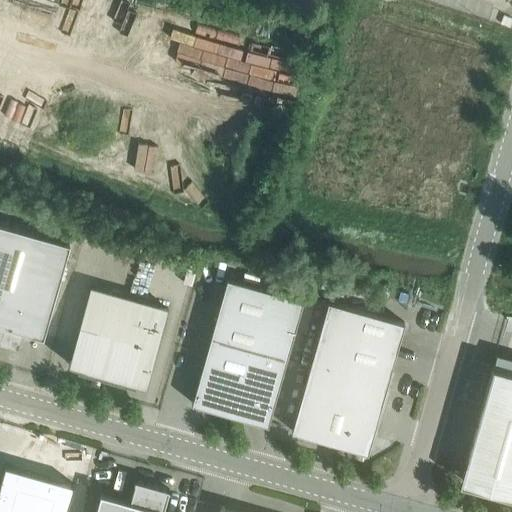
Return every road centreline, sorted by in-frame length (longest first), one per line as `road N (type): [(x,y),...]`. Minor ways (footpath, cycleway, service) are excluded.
road 1 (unclassified): [(0,399),(403,511)]
road 2 (unclassified): [(407,511),(511,152)]
road 3 (unknown): [(183,450),(227,261)]
